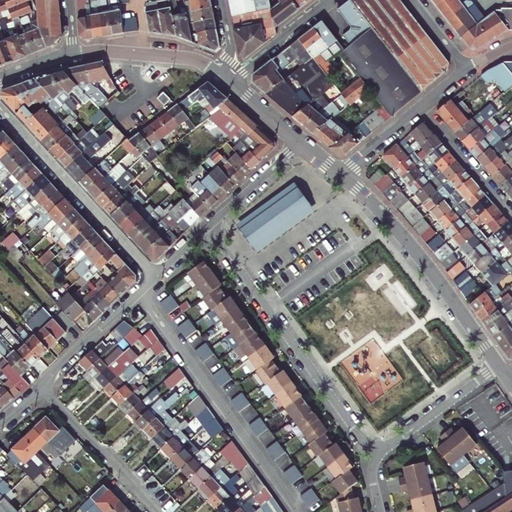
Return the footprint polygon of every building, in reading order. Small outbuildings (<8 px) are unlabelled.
[(0,14),(13,10),(9,0),(8,0),(0,3),(0,14)] [(40,51),(33,34),(29,36),(23,19),(33,15),(33,6),(32,2),(41,1),(40,0),(9,0),(13,10),(30,55),(40,51)] [(40,0),(41,1),(42,22),(43,27),(50,47),(60,43),(65,36),(62,0),(40,0)] [(88,40),(97,38),(92,0),(80,0),(83,36),(88,40)] [(92,0),(97,38),(107,36),(104,6),(102,0),(92,0)] [(112,0),(113,4),(116,34),(127,32),(125,18),(124,3),(123,0),(112,0)] [(166,34),(162,11),(161,5),(160,2),(155,3),(154,0),(150,0),(150,13),(153,32),(166,34)] [(170,9),(162,11),(166,34),(179,35),(172,0),(159,0),(160,2),(161,5),(166,4),(166,1),(169,1),(170,9)] [(172,0),(179,35),(196,42),(195,38),(192,24),(190,14),(185,14),(184,9),(181,10),(180,5),(188,3),(188,2),(187,0),(172,0)] [(213,0),(193,0),(194,1),(188,2),(188,3),(190,12),(215,7),(213,0)] [(280,32),(279,26),(275,10),(272,0),(232,0),(244,56),(248,58),(280,32)] [(275,10),(279,26),(303,8),(297,0),(285,0),(286,1),(275,10)] [(360,41),(376,28),(353,0),(352,0),(340,9),(354,26),(353,29),(346,36),(354,46),(360,41)] [(353,0),(376,28),(400,59),(430,34),(402,0),(353,0)] [(431,0),(462,38),(480,25),(464,5),(459,0),(431,0)] [(469,1),(464,5),(480,25),(487,19),(474,2),(469,1)] [(107,36),(116,34),(113,4),(104,6),(107,36)] [(215,7),(190,12),(190,14),(192,24),(199,22),(217,18),(215,7)] [(479,50),(503,35),(503,32),(511,31),(511,9),(501,10),(501,12),(496,12),(487,19),(480,25),(462,38),(470,47),(479,50)] [(0,14),(0,15),(17,61),(30,55),(13,10),(0,14)] [(0,24),(1,26),(0,26),(0,51),(5,65),(17,61),(0,15),(0,24)] [(138,17),(125,18),(127,32),(140,31),(138,17)] [(217,18),(199,22),(201,33),(220,29),(217,18)] [(325,21),(303,38),(317,57),(327,69),(332,65),(329,60),(325,60),(325,59),(334,52),(335,49),(332,45),(340,39),(325,21)] [(37,33),(33,34),(40,51),(50,47),(43,27),(42,22),(34,25),(37,33)] [(409,71),(400,59),(376,28),(360,41),(394,83),(409,71)] [(220,29),(201,33),(203,45),(219,51),(223,47),(220,29)] [(430,34),(400,59),(409,71),(425,90),(451,69),(452,61),(430,34)] [(271,93),(289,78),(284,72),(301,59),(305,55),(311,62),(317,57),(303,38),(257,74),(257,82),(271,93)] [(346,52),(365,77),(374,89),(387,105),(395,115),(425,90),(409,71),(394,83),(360,41),(354,46),(346,52)] [(301,59),(307,65),(311,62),(305,55),(301,59)] [(271,93),(297,116),(325,93),(329,90),(338,83),(327,69),(317,57),(311,62),(307,65),(289,78),(271,93)] [(107,59),(90,63),(99,79),(109,77),(111,82),(118,80),(107,59)] [(90,63),(67,68),(96,99),(103,106),(112,97),(102,84),(99,79),(90,63)] [(511,87),(511,67),(508,63),(495,70),(511,88),(511,87)] [(67,68),(54,72),(72,92),(77,88),(91,104),(96,99),(67,68)] [(495,70),(486,76),(493,83),(498,78),(509,90),(511,88),(495,70)] [(72,92),(54,72),(40,77),(55,93),(74,114),(75,113),(79,117),(83,121),(91,130),(99,123),(94,118),(74,97),(72,92)] [(40,77),(27,81),(46,102),(57,114),(63,109),(51,96),(55,93),(40,77)] [(374,89),(365,77),(356,85),(364,96),(374,89)] [(212,79),(185,99),(196,113),(214,100),(220,106),(232,97),(212,79)] [(46,102),(27,81),(17,85),(37,107),(40,104),(42,106),(46,102)] [(37,107),(17,85),(6,89),(5,94),(47,138),(63,124),(65,122),(61,118),(57,114),(46,102),(42,106),(40,104),(37,107)] [(346,93),(354,103),(354,104),(364,96),(356,85),(346,93)] [(175,96),(167,89),(161,96),(168,103),(175,96)] [(337,100),(329,90),(325,93),(334,103),(336,101),(337,100)] [(297,116),(307,124),(334,103),(325,93),(297,116)] [(244,107),(232,97),(220,106),(216,109),(218,111),(224,117),(222,119),(225,123),(228,121),(233,117),(236,115),(244,107)] [(459,105),(454,99),(441,110),(459,131),(478,114),(466,100),(459,105)] [(334,103),(307,124),(316,132),(334,119),(344,111),(336,101),(334,103)] [(182,102),(172,109),(182,123),(188,119),(195,129),(200,125),(182,102)] [(459,131),(466,140),(489,120),(500,111),(492,102),(478,114),(459,131)] [(385,123),(395,115),(387,105),(377,113),(385,123)] [(240,133),(245,137),(245,138),(253,132),(262,123),(244,107),(236,115),(233,117),(235,120),(231,123),(234,126),(234,128),(239,133),(240,133)] [(94,118),(99,123),(110,114),(105,109),(94,118)] [(172,109),(162,116),(173,130),(182,123),(172,109)] [(218,111),(200,125),(195,129),(191,132),(199,143),(225,123),(222,119),(224,117),(218,111)] [(376,131),(385,123),(377,113),(367,121),(376,131)] [(162,116),(153,123),(164,137),(173,130),(162,116)] [(47,138),(55,147),(76,127),(83,121),(79,117),(67,129),(63,124),(47,138)] [(316,132),(333,146),(350,133),(334,119),(316,132)] [(348,153),(376,131),(367,121),(366,119),(350,133),(333,146),(340,152),(348,153)] [(466,140),(473,148),(495,130),(496,129),(489,120),(466,140)] [(83,121),(76,127),(84,137),(91,131),(91,130),(83,121)] [(427,121),(413,132),(420,140),(413,146),(417,150),(424,145),(437,134),(427,121)] [(98,149),(112,136),(114,138),(111,141),(118,148),(125,142),(131,136),(118,122),(96,143),(71,165),(85,179),(106,159),(99,152),(100,151),(98,149)] [(164,137),(153,123),(143,131),(154,145),(158,150),(161,154),(171,147),(168,143),(164,137)] [(253,132),(263,140),(264,142),(274,135),(262,123),(253,132)] [(0,143),(11,134),(4,127),(0,130),(0,143)] [(55,147),(63,156),(84,137),(76,127),(55,147)] [(473,148),(480,157),(494,146),(503,138),(495,130),(473,148)] [(84,137),(63,156),(71,165),(96,143),(90,136),(93,133),(91,131),(84,137)] [(143,131),(133,138),(140,146),(145,151),(154,145),(143,131)] [(256,146),(263,140),(253,132),(245,138),(253,146),(254,144),(256,146)] [(168,143),(171,147),(180,140),(176,133),(174,135),(175,137),(168,143)] [(0,156),(17,141),(11,134),(0,143),(0,156)] [(425,159),(444,142),(437,134),(424,145),(427,149),(421,154),(425,159)] [(264,142),(273,150),(280,144),(279,139),(274,135),(264,142)] [(98,149),(100,151),(111,141),(114,138),(112,136),(98,149)] [(131,136),(125,142),(133,152),(140,146),(133,138),(131,136)] [(242,151),(256,166),(264,158),(253,146),(245,138),(245,137),(236,145),(242,151)] [(417,150),(413,146),(407,138),(403,141),(414,153),(417,150)] [(264,158),(273,150),(264,142),(263,140),(256,146),(254,144),(253,146),(264,158)] [(17,141),(0,156),(0,168),(23,147),(17,141)] [(432,167),(438,161),(451,150),(444,142),(425,159),(432,167)] [(386,155),(397,168),(411,156),(400,143),(386,155)] [(494,146),(480,157),(488,166),(501,155),(494,146)] [(30,154),(23,147),(0,168),(0,172),(0,173),(4,170),(8,175),(30,154)] [(150,157),(153,160),(161,154),(158,150),(150,157)] [(210,159),(218,168),(228,159),(220,150),(210,159)] [(411,156),(397,168),(404,176),(425,159),(421,154),(417,150),(414,153),(411,156)] [(438,161),(445,170),(458,159),(451,150),(438,161)] [(501,155),(488,166),(495,174),(508,163),(511,159),(511,150),(503,158),(501,155)] [(233,160),(247,175),(256,166),(242,151),(233,160)] [(8,189),(37,162),(30,154),(8,175),(0,182),(0,183),(6,191),(8,189)] [(85,179),(93,188),(119,165),(116,163),(114,165),(110,160),(112,158),(110,156),(106,159),(85,179)] [(93,188),(101,197),(126,175),(122,170),(129,163),(125,159),(119,165),(93,188)] [(404,176),(411,184),(432,167),(425,159),(404,176)] [(458,159),(445,170),(438,175),(446,184),(466,167),(458,159)] [(239,182),(247,175),(233,160),(225,167),(239,182)] [(44,170),(37,162),(8,189),(11,193),(15,188),(20,193),(44,170)] [(204,163),(195,171),(199,174),(207,166),(204,163)] [(511,168),(508,163),(495,174),(502,183),(511,174),(511,168)] [(225,167),(216,175),(230,190),(239,182),(225,167)] [(432,167),(411,184),(418,192),(438,175),(432,167)] [(454,194),(474,177),(466,167),(446,184),(454,194)] [(126,175),(101,197),(108,205),(124,191),(140,175),(133,168),(126,175)] [(383,169),(373,178),(378,184),(389,175),(383,169)] [(51,179),(44,170),(20,193),(16,197),(23,205),(28,200),(51,179)] [(391,173),(389,175),(396,183),(398,182),(391,173)] [(206,182),(221,199),(230,190),(216,175),(214,174),(206,182)] [(511,174),(502,183),(509,191),(511,189),(511,174)] [(396,183),(389,175),(378,184),(386,192),(396,183)] [(418,192),(426,202),(446,184),(438,175),(418,192)] [(474,177),(454,194),(457,198),(461,202),(481,185),(474,177)] [(184,193),(193,184),(187,178),(178,186),(184,193)] [(59,187),(51,179),(28,200),(31,202),(32,201),(34,203),(30,206),(34,210),(36,208),(59,187)] [(195,187),(203,196),(213,206),(221,199),(206,182),(203,179),(195,187)] [(241,222),(261,250),(319,209),(299,181),(241,222)] [(396,183),(386,192),(393,200),(404,190),(398,182),(396,183)] [(426,202),(434,211),(448,199),(454,194),(446,184),(426,202)] [(469,198),(475,205),(488,194),(481,185),(461,202),(468,210),(472,207),(466,201),(469,198)] [(124,191),(108,205),(116,213),(132,198),(140,190),(136,186),(127,194),(124,191)] [(66,195),(59,187),(36,208),(38,210),(39,208),(43,212),(39,216),(36,213),(29,221),(33,226),(39,220),(66,195)] [(404,190),(393,200),(401,207),(412,198),(405,189),(404,190)] [(116,213),(124,222),(145,203),(149,199),(145,194),(136,202),(132,198),(116,213)] [(480,215),(482,213),(495,202),(488,194),(475,205),(472,207),(468,210),(475,218),(480,215)] [(76,205),(66,195),(39,220),(43,225),(54,215),(59,221),(76,205)] [(204,214),(213,206),(203,196),(195,204),(204,214)] [(141,241),(149,249),(174,226),(181,220),(187,214),(195,223),(204,214),(195,204),(188,197),(177,207),(141,241)] [(412,198),(401,207),(409,216),(420,207),(412,198)] [(448,199),(434,211),(441,219),(461,202),(457,198),(451,203),(448,199)] [(461,202),(441,219),(448,227),(468,210),(461,202)] [(495,202),(482,213),(489,222),(502,211),(495,202)] [(145,203),(124,222),(133,232),(160,207),(156,203),(150,208),(145,203)] [(141,241),(177,207),(173,203),(165,210),(161,206),(160,207),(133,232),(141,241)] [(82,212),(76,205),(59,221),(53,227),(58,232),(54,236),(57,239),(61,236),(67,230),(66,228),(82,212)] [(428,216),(420,207),(409,216),(417,225),(418,224),(428,216)] [(468,210),(448,227),(455,236),(475,218),(468,210)] [(502,211),(489,222),(485,225),(483,227),(490,236),(493,233),(496,230),(509,219),(502,211)] [(90,221),(82,212),(66,228),(67,230),(61,236),(67,243),(90,221)] [(187,214),(181,220),(190,229),(195,223),(187,214)] [(485,222),(480,215),(475,218),(483,227),(485,225),(484,223),(485,222)] [(423,230),(433,222),(428,216),(418,224),(423,230)] [(455,236),(462,244),(483,227),(475,218),(455,236)] [(493,233),(490,236),(497,245),(504,240),(511,233),(511,222),(509,219),(496,230),(500,234),(496,237),(493,233)] [(75,250),(97,229),(90,221),(67,243),(59,250),(61,253),(69,245),(75,250)] [(435,224),(433,222),(423,230),(425,232),(426,232),(434,225),(435,224)] [(434,225),(426,232),(432,239),(435,236),(432,231),(436,227),(434,225)] [(174,226),(149,249),(156,257),(161,257),(182,237),(177,233),(179,231),(174,226)] [(462,244),(470,253),(490,236),(483,227),(462,244)] [(2,239),(9,246),(21,235),(14,228),(2,239)] [(104,236),(97,229),(75,250),(82,258),(104,236)] [(32,236),(28,231),(22,237),(26,241),(28,238),(29,240),(32,236)] [(441,233),(430,243),(435,250),(447,240),(441,233)] [(511,233),(504,240),(507,243),(500,248),(505,254),(511,248),(511,247),(511,233)] [(111,244),(104,236),(82,258),(89,265),(111,244)] [(470,253),(477,262),(497,245),(490,236),(470,253)] [(447,242),(436,252),(441,258),(452,249),(447,242)] [(117,250),(111,244),(89,265),(89,266),(94,272),(98,268),(109,258),(117,250)] [(477,262),(485,271),(505,254),(500,248),(497,245),(477,262)] [(46,263),(52,256),(56,253),(50,246),(40,256),(46,263)] [(454,251),(452,249),(441,258),(443,260),(454,251)] [(117,250),(109,258),(119,268),(132,282),(137,277),(137,271),(117,250)] [(449,267),(460,257),(454,251),(443,260),(449,267)] [(505,254),(485,271),(496,284),(511,270),(511,262),(509,259),(505,254)] [(52,256),(46,263),(53,271),(60,265),(52,256)] [(462,260),(460,257),(449,267),(451,269),(462,260)] [(79,260),(84,266),(86,268),(89,266),(89,265),(82,258),(79,260)] [(210,258),(208,259),(217,272),(219,270),(210,258)] [(208,259),(192,271),(201,283),(217,272),(208,259)] [(462,260),(451,269),(450,270),(455,276),(467,265),(462,259),(462,260)] [(60,278),(67,272),(60,265),(53,271),(60,278)] [(84,271),(83,272),(89,277),(90,276),(94,272),(89,266),(86,268),(84,271)] [(94,280),(102,273),(98,268),(94,272),(90,276),(94,280)] [(119,268),(108,279),(120,293),(132,282),(119,268)] [(467,270),(456,279),(458,282),(469,272),(467,270)] [(217,272),(201,283),(210,295),(223,285),(226,284),(221,277),(217,272)] [(469,272),(458,282),(463,290),(475,279),(469,272)] [(102,273),(94,280),(112,300),(120,293),(108,279),(102,273)] [(94,287),(89,292),(104,309),(112,300),(94,280),(90,276),(89,277),(82,284),(86,288),(89,285),(88,284),(90,282),(94,287)] [(76,289),(81,285),(75,279),(68,286),(73,292),(76,289)] [(475,279),(463,290),(468,296),(480,286),(475,279)] [(496,284),(473,303),(479,312),(502,292),(496,284)] [(210,295),(208,297),(216,308),(218,307),(232,297),(228,292),(223,285),(210,295)] [(104,309),(89,292),(88,291),(83,297),(76,289),(73,292),(79,299),(88,308),(96,317),(104,309)] [(479,312),(485,320),(511,296),(511,291),(511,292),(506,296),(502,292),(479,312)] [(175,293),(164,301),(168,307),(180,299),(175,293)] [(232,297),(218,307),(227,319),(243,307),(238,301),(234,295),(232,297)] [(511,296),(485,320),(490,328),(506,315),(511,309),(511,296)] [(77,319),(88,308),(79,299),(68,310),(77,319)] [(180,299),(168,307),(172,313),(184,305),(180,299)] [(77,319),(68,310),(65,307),(56,315),(58,317),(68,328),(77,319)] [(243,307),(227,319),(235,331),(251,319),(247,313),(243,307)] [(130,317),(130,318),(134,322),(138,319),(134,314),(130,317)] [(496,336),(511,322),(506,315),(490,328),(496,336)] [(59,337),(68,328),(58,317),(48,326),(59,337)] [(193,317),(181,325),(186,331),(197,322),(193,317)] [(59,337),(48,326),(42,318),(38,322),(43,327),(38,332),(42,337),(50,345),(59,337)] [(251,319),(235,331),(239,336),(244,343),(260,331),(256,325),(251,319)] [(121,331),(124,334),(133,326),(128,321),(124,325),(126,327),(121,331)] [(197,322),(186,331),(190,336),(201,328),(197,322)] [(511,322),(496,336),(502,344),(511,335),(511,322)] [(41,354),(21,333),(17,328),(14,330),(8,324),(2,330),(7,336),(31,363),(41,354)] [(141,335),(133,326),(124,334),(133,343),(141,335)] [(50,345),(42,337),(39,340),(27,327),(21,333),(41,354),(50,345)] [(230,335),(233,340),(239,336),(235,331),(230,335)] [(260,331),(244,343),(238,347),(247,360),(253,355),(269,344),(265,338),(260,331)] [(511,335),(502,344),(508,352),(511,349),(511,335)] [(0,346),(15,363),(23,371),(31,363),(7,336),(2,341),(0,338),(0,346)] [(239,336),(233,340),(238,347),(244,343),(239,336)] [(151,345),(160,355),(167,348),(158,338),(151,345)] [(80,361),(87,369),(88,368),(100,357),(115,343),(113,341),(111,342),(110,342),(106,345),(104,344),(95,353),(92,349),(80,361)] [(210,341),(199,349),(203,355),(214,347),(210,341)] [(269,344),(253,355),(262,368),(276,358),(278,357),(278,356),(274,351),(269,344)] [(137,356),(145,365),(157,353),(149,345),(137,356)] [(214,347),(203,355),(207,360),(218,352),(214,347)] [(88,368),(87,369),(95,378),(108,366),(113,361),(118,357),(114,352),(104,361),(100,357),(88,368)] [(108,366),(95,378),(104,388),(128,365),(123,360),(128,356),(123,352),(118,357),(113,361),(119,368),(114,372),(108,366)] [(262,368),(260,370),(269,382),(272,381),(285,371),(282,366),(276,358),(262,368)] [(5,364),(3,366),(12,375),(11,375),(23,388),(31,381),(23,371),(15,363),(9,369),(5,364)] [(104,388),(112,396),(137,372),(130,364),(128,365),(104,388)] [(12,375),(3,366),(1,367),(0,365),(0,375),(16,393),(23,388),(11,375),(12,375)] [(185,374),(178,365),(164,379),(172,387),(185,374)] [(228,365),(216,373),(221,379),(232,371),(228,365)] [(285,371),(272,381),(281,393),(296,382),(291,375),(288,370),(287,369),(285,371)] [(137,372),(112,396),(120,405),(133,392),(137,389),(132,384),(144,374),(140,370),(137,372)] [(232,371),(221,379),(225,385),(236,377),(232,371)] [(16,393),(0,375),(0,400),(4,404),(16,393)] [(68,405),(75,412),(97,389),(90,382),(68,405)] [(296,382),(281,393),(290,406),(306,394),(300,387),(297,382),(296,382)] [(143,384),(138,388),(142,394),(147,389),(143,384)] [(128,413),(136,421),(149,409),(146,406),(152,401),(150,399),(160,390),(156,386),(140,401),(128,413)] [(136,421),(143,429),(165,409),(180,395),(176,390),(165,401),(161,397),(149,409),(136,421)] [(246,391),(235,399),(239,405),(250,397),(246,391)] [(133,392),(120,405),(128,413),(140,401),(133,392)] [(212,404),(204,393),(192,404),(200,415),(212,404)] [(306,394),(290,406),(298,418),(314,406),(310,401),(306,394)] [(250,397),(239,405),(243,410),(254,402),(250,397)] [(220,415),(212,404),(200,415),(209,426),(220,415)] [(314,406),(298,418),(307,429),(323,418),(319,413),(314,406)] [(143,429),(152,438),(173,418),(165,409),(143,429)] [(152,438),(161,448),(180,430),(184,426),(175,416),(173,418),(152,438)] [(264,416),(253,424),(257,429),(268,421),(264,416)] [(51,417),(40,427),(63,452),(66,454),(69,451),(64,445),(66,443),(64,441),(59,435),(64,430),(51,417)] [(323,418),(307,429),(316,442),(330,431),(332,430),(331,429),(328,425),(323,418)] [(268,421),(257,429),(261,435),(272,427),(268,421)] [(453,424),(448,428),(466,450),(479,440),(466,424),(461,428),(458,430),(457,428),(453,424)] [(64,430),(69,435),(74,431),(68,426),(64,430)] [(63,452),(40,427),(30,437),(42,451),(47,446),(52,452),(54,450),(59,456),(63,452)] [(448,428),(442,433),(446,438),(447,439),(445,441),(439,445),(453,461),(466,450),(448,428)] [(69,435),(64,430),(59,435),(64,441),(69,435)] [(180,430),(161,448),(170,458),(189,440),(180,430)] [(316,442),(314,443),(322,455),(324,454),(338,443),(333,436),(330,431),(316,442)] [(189,440),(170,458),(180,468),(192,456),(187,450),(200,438),(196,433),(189,440)] [(53,462),(42,451),(30,437),(13,453),(22,463),(27,457),(36,467),(45,459),(50,464),(53,462)] [(219,449),(223,453),(229,459),(239,449),(231,438),(219,449)] [(0,440),(0,452),(2,455),(9,449),(0,440)] [(281,440),(270,448),(274,453),(285,445),(281,440)] [(338,443),(324,454),(333,465),(349,454),(345,448),(340,442),(338,443)] [(285,445),(274,453),(278,459),(290,451),(285,445)] [(180,468),(189,478),(209,459),(209,458),(200,448),(192,456),(180,468)] [(239,449),(229,459),(238,468),(247,460),(239,449)] [(209,459),(189,478),(199,488),(219,468),(229,459),(223,453),(212,463),(209,459)] [(350,453),(349,454),(357,466),(359,464),(350,453)] [(349,454),(333,465),(341,477),(353,468),(355,467),(357,466),(349,454)] [(401,474),(403,481),(430,474),(426,458),(406,463),(408,470),(408,472),(407,473),(401,474)] [(249,487),(253,494),(263,483),(247,460),(238,468),(238,469),(245,482),(249,487)] [(299,463),(288,471),(292,477),(303,469),(299,463)] [(219,468),(199,488),(208,498),(226,481),(228,478),(219,468)] [(341,477),(337,480),(346,492),(356,485),(362,480),(357,474),(353,468),(341,477)] [(506,479),(495,486),(503,497),(511,491),(511,468),(505,469),(506,479)] [(245,482),(238,469),(230,476),(240,488),(245,482)] [(303,469),(292,477),(296,483),(307,475),(303,469)] [(430,474),(403,481),(404,488),(410,487),(412,487),(413,489),(414,496),(435,491),(430,474)] [(0,493),(6,488),(5,488),(9,484),(4,480),(0,483),(0,493)] [(226,481),(208,498),(218,508),(236,491),(226,481)] [(218,508),(221,511),(233,511),(240,506),(235,501),(249,487),(245,482),(240,488),(236,491),(218,508)] [(263,483),(253,494),(256,499),(260,505),(271,495),(263,483)] [(112,511),(125,500),(109,484),(85,508),(89,511),(112,511)] [(346,492),(340,496),(342,502),(343,501),(345,511),(362,511),(363,511),(366,511),(364,502),(363,496),(359,497),(356,485),(346,492)] [(463,508),(463,511),(480,511),(503,497),(495,486),(463,508)] [(316,487),(305,495),(309,501),(320,492),(316,487)] [(410,511),(419,511),(439,507),(435,491),(414,496),(416,503),(417,505),(415,506),(409,507),(410,511)] [(511,511),(511,491),(503,497),(480,511),(511,511)] [(320,492),(309,501),(313,506),(324,498),(320,492)] [(240,506),(233,511),(252,511),(255,510),(250,505),(256,499),(253,494),(240,506)] [(265,511),(282,511),(283,511),(271,495),(260,505),(264,510),(265,511)] [(0,511),(17,511),(18,511),(19,510),(5,496),(0,500),(0,511)] [(134,511),(135,511),(125,500),(112,511),(134,511)]
